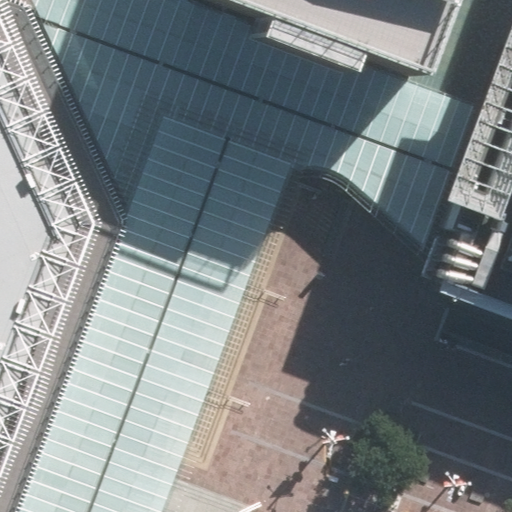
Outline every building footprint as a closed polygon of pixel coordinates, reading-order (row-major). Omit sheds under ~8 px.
[(0,0),(0,511),(13,511),(120,218),(109,194),(21,3),(12,0),(0,0)] [(212,0),(410,72),(436,0),(212,0)] [(511,55),(428,290),(511,320),(511,55)] [(352,123),(284,99),(276,122),(268,145),(336,169),(352,123)] [(357,444),(340,488),(403,511),(478,511),(486,492),(357,444)]
